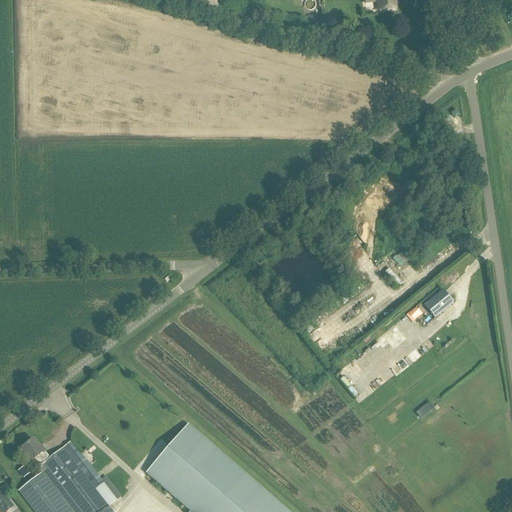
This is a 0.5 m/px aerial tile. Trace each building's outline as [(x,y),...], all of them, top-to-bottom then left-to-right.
[(364,0),(365,3),(377,1),(378,10),(395,8),(394,0),(364,0)] [(316,17),(308,18),(309,29),(322,27),(321,20),(317,20),(316,17)] [(375,266),(383,231),(349,224),(341,259),(375,266)] [(392,259),(402,257),(400,248),(390,250),(392,259)] [(442,290),(423,305),(434,318),(453,303),(442,290)] [(287,511),(188,427),(146,476),(187,511),(287,511)] [(42,474),(19,492),(34,511),(102,511),(116,501),(89,466),(95,462),(86,450),(79,455),(70,444),(50,460),(45,453),(43,454),(33,441),(22,449),(42,474)] [(24,467),(18,471),(23,478),(29,473),(24,467)] [(113,490),(123,482),(118,476),(108,484),(113,490)] [(0,492),(0,510),(1,511),(6,511),(13,508),(6,499),(5,499),(0,492)]
